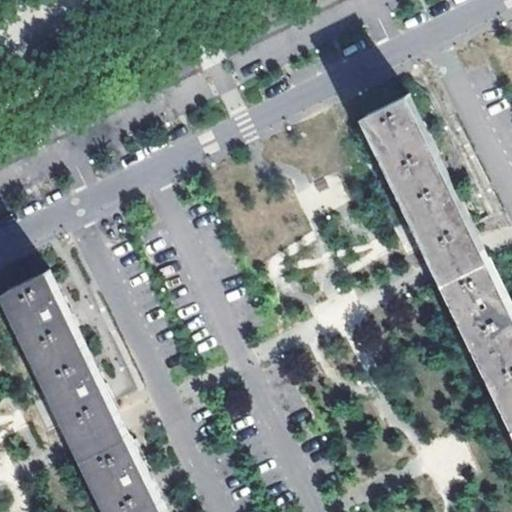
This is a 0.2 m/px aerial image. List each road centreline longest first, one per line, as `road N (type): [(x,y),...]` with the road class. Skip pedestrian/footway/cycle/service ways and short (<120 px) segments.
road 1 (residential): [(152,172),(315,511)]
road 2 (residential): [(221,511),(73,210)]
road 3 (residential): [(152,172),(432,34)]
road 4 (residential): [(511,192),(432,34)]
